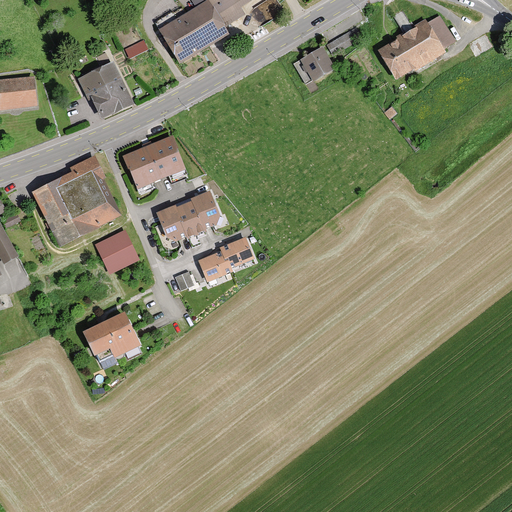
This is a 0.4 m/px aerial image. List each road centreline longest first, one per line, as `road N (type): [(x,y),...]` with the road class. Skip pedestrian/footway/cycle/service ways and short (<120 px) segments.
road 1 (secondary): [(101,134),(349,0)]
road 2 (residential): [(101,134),(176,316),(134,336)]
